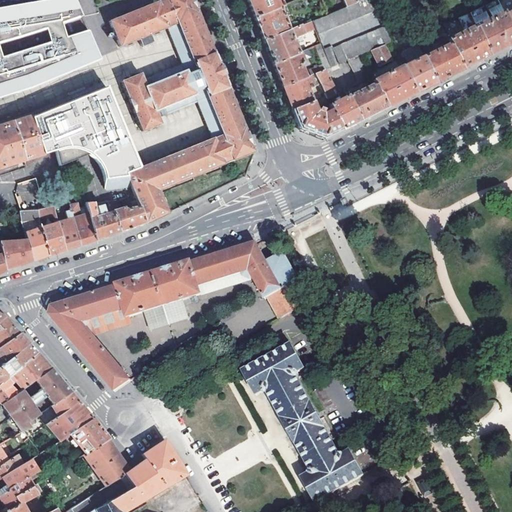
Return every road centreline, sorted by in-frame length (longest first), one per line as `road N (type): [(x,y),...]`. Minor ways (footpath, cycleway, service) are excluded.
road 1 (secondary): [(511,63),(315,157)]
road 2 (secondary): [(322,187),(511,98)]
road 3 (secondary): [(222,0),(292,165)]
road 4 (residential): [(21,284),(33,324),(99,401),(126,418)]
road 5 (residential): [(151,245),(308,191)]
road 6 (residential): [(292,165),(151,245)]
road 7 (residential): [(21,284),(151,245)]
